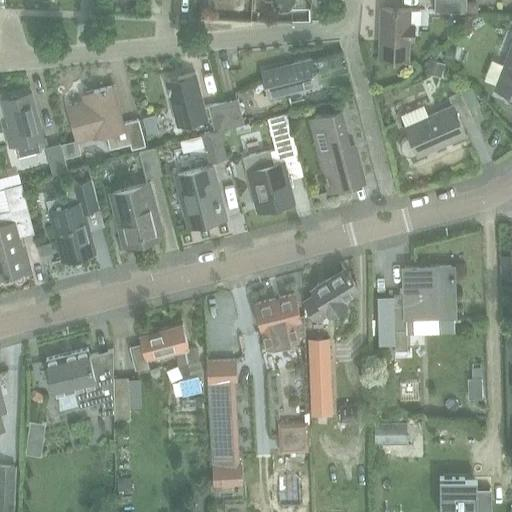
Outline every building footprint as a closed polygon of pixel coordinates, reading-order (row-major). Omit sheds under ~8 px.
[(465,0),(434,0),(434,12),(466,13),(465,0)] [(380,58),(400,58),(407,59),(408,38),(414,38),(414,24),(409,24),(410,9),(397,8),(397,7),(394,7),(394,8),(382,8),(380,58)] [(511,33),(511,36),(511,44),(495,88),(511,94),(511,33)] [(472,72),(484,77),(492,54),(479,50),(472,72)] [(263,72),(268,91),(269,97),(318,84),(315,73),(317,72),(316,68),(314,69),(311,58),(294,62),(295,64),(263,72)] [(167,86),(167,89),(169,89),(178,124),(198,119),(202,134),(219,130),(229,127),(222,102),(204,107),(195,73),(167,80),(168,86),(167,86)] [(68,106),(73,125),(78,141),(107,133),(111,149),(130,144),(131,148),(145,145),(144,139),(141,126),(139,119),(122,123),(112,86),(84,93),(85,99),(83,100),(84,102),(68,106)] [(1,98),(2,101),(3,101),(8,120),(4,121),(10,146),(14,145),(17,156),(41,150),(38,138),(43,137),(31,92),(9,97),(9,96),(1,98)] [(473,118),(463,95),(450,101),(453,106),(406,126),(410,135),(406,137),(402,140),(400,145),(401,150),(404,153),(409,155),(413,155),(417,153),(418,154),(466,133),(461,123),(473,118)] [(237,98),(222,102),(229,127),(244,123),(237,98)] [(340,110),(310,118),(325,177),(324,177),(326,183),(327,183),(329,191),(350,185),(349,183),(363,179),(357,156),(353,157),(340,110)] [(268,118),(276,149),(245,156),(259,209),(293,200),(288,178),(303,174),(287,113),(268,118)] [(226,156),(219,130),(202,134),(193,136),(196,148),(205,146),(209,161),(226,156)] [(67,169),(60,142),(45,145),(52,173),(67,169)] [(139,151),(146,178),(162,174),(155,147),(139,151)] [(212,165),(177,174),(191,227),(224,218),(219,201),(218,201),(215,187),(217,186),(212,165)] [(67,191),(47,197),(50,209),(63,258),(52,262),(76,256),(77,258),(82,257),(82,255),(94,251),(90,233),(89,229),(83,210),(99,206),(91,179),(72,184),(68,187),(67,191)] [(21,182),(6,186),(12,211),(0,214),(0,217),(2,224),(0,224),(0,278),(11,275),(10,273),(30,268),(25,250),(19,252),(17,247),(24,245),(24,244),(22,245),(19,236),(34,232),(21,182)] [(160,233),(147,182),(112,191),(125,239),(140,235),(141,239),(162,234),(162,233),(160,233)] [(358,288),(357,287),(350,275),(352,274),(349,270),(348,271),(341,263),(345,269),(313,289),(316,293),(306,300),(317,319),(328,312),(330,313),(345,304),(342,298),(358,288)] [(405,295),(393,296),(394,329),(407,329),(407,316),(438,315),(438,309),(454,308),(453,279),(454,279),(454,274),(453,274),(453,267),(405,268),(405,295)] [(300,316),(295,294),(256,303),(262,330),(263,330),(267,347),(299,338),(298,336),(305,335),(305,314),(300,316)] [(180,362),(184,379),(179,381),(183,396),(201,391),(198,376),(203,375),(202,369),(196,345),(189,347),(183,323),(140,334),(142,343),(130,346),(136,368),(149,365),(147,359),(185,349),(188,360),(180,362)] [(308,337),(310,389),(331,388),(329,337),(308,337)] [(88,347),(66,353),(46,358),(56,394),(75,388),(80,406),(103,400),(104,414),(114,413),(114,378),(113,349),(90,355),(88,347)] [(235,358),(207,360),(215,484),(243,482),(242,462),(236,462),(230,379),(237,379),(235,358)] [(473,368),(459,367),(458,390),(472,390),(473,368)] [(129,377),(114,378),(114,413),(114,419),(130,419),(129,377)] [(307,421),(280,422),(281,450),(309,448),(307,421)] [(375,421),(375,443),(407,443),(407,421),(375,421)] [(457,440),(456,424),(440,426),(441,441),(457,440)] [(117,491),(131,491),(132,457),(128,457),(128,443),(118,443),(117,491)] [(282,456),(261,456),(261,488),(297,487),(297,464),(283,464),(282,456)] [(0,511),(13,511),(15,466),(0,465),(0,511)] [(477,477),(440,477),(439,511),(491,511),(492,497),(477,497),(477,477)]
